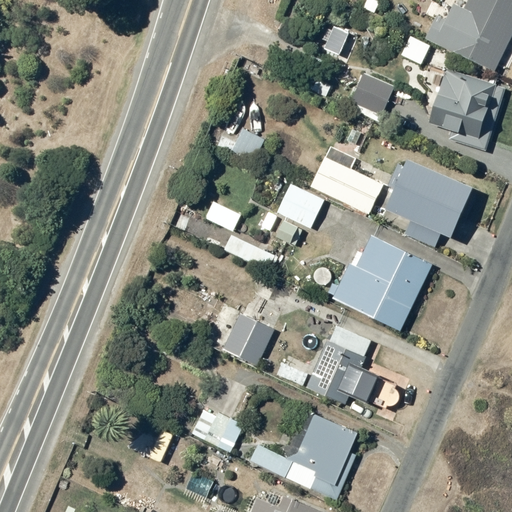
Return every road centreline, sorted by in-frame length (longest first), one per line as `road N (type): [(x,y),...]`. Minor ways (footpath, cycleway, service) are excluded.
road 1 (trunk): [(0,478),(96,256),(191,0)]
road 2 (residential): [(511,228),(391,511)]
road 3 (trunk): [(66,0),(0,195)]
